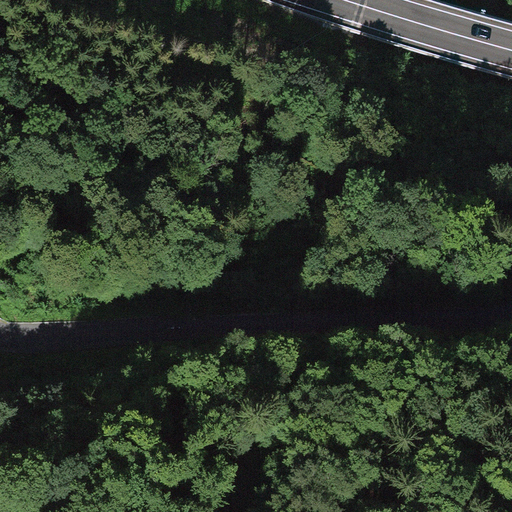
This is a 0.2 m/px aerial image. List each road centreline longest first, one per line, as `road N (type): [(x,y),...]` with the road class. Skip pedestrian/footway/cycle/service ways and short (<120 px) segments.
road 1 (unclassified): [(511,311),(0,333)]
road 2 (trunk): [(511,48),(342,0)]
